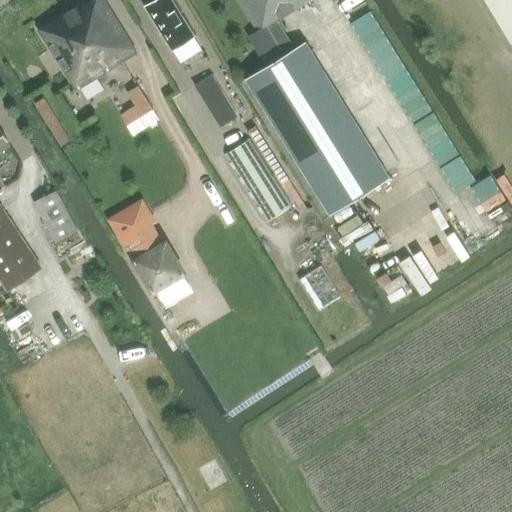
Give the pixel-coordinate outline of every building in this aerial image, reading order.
[(39,29),(76,90),(137,53),(104,0),(96,0),(87,6),(84,2),(39,29)] [(157,0),(146,7),(173,49),(194,36),(170,0),(157,0)] [(238,0),(258,31),(276,20),(307,0),(238,0)] [(266,66),(245,79),(329,215),(390,178),(305,42),(294,49),(276,20),(258,31),(248,36),(266,66)] [(421,112),(365,20),(352,28),(352,29),(376,68),(373,76),(384,79),(408,120),(401,124),(392,151),(405,156),(407,150),(423,156),(431,134),(420,115),(421,112)] [(196,85),(222,126),(237,117),(211,75),(196,85)] [(122,109),(128,121),(154,109),(142,82),(128,88),(135,103),(122,109)] [(0,152),(11,145),(0,129),(0,152)] [(222,152),(265,221),(291,204),(249,136),(222,152)] [(293,158),(272,169),(295,211),(316,200),(293,158)] [(494,177),(511,211),(511,180),(506,170),(494,177)] [(394,197),(421,182),(414,171),(387,185),(394,197)] [(35,202),(56,240),(76,229),(55,190),(35,202)] [(335,217),(350,241),(383,222),(370,201),(362,206),(360,202),(335,217)] [(416,219),(449,273),(475,257),(442,203),(416,219)] [(0,276),(9,290),(42,268),(0,204),(0,276)] [(154,288),(180,273),(163,245),(137,260),(154,288)] [(422,248),(412,253),(425,280),(435,275),(422,248)] [(394,259),(367,263),(371,286),(383,284),(385,298),(412,294),(406,255),(393,257),(394,259)] [(14,309),(0,317),(7,328),(21,320),(14,309)] [(197,468),(212,490),(234,476),(219,453),(197,468)]
